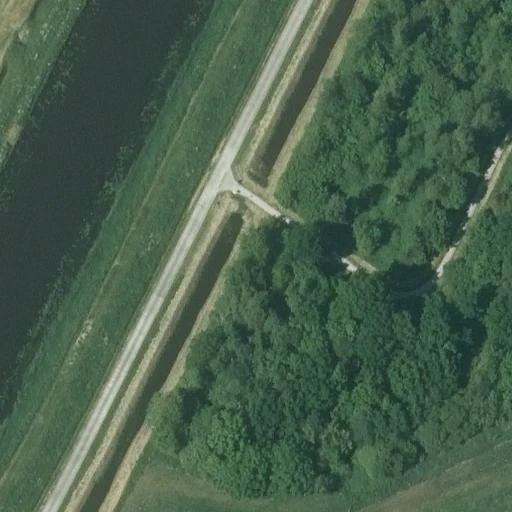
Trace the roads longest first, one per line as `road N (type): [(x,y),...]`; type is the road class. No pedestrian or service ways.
road 1 (unclassified): [(49,511),(303,0)]
road 2 (track): [(70,0),(0,141)]
